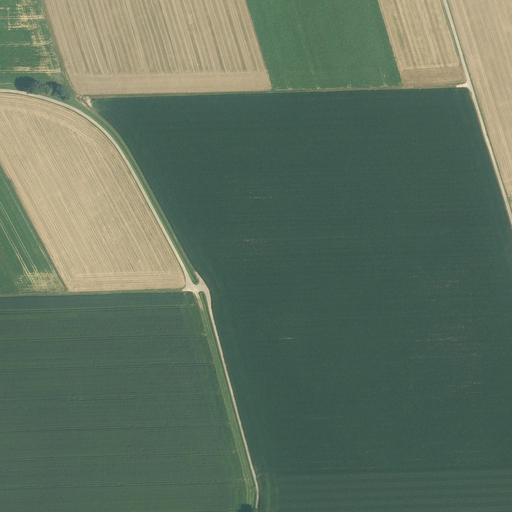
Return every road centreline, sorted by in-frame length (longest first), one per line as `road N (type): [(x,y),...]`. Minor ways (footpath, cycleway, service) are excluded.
road 1 (track): [(76,101),(474,90)]
road 2 (track): [(204,287),(130,151),(76,101),(43,0)]
road 3 (track): [(0,95),(62,107),(113,142),(194,290)]
road 4 (track): [(204,287),(258,488),(255,511)]
road 5 (track): [(194,290),(249,489),(246,511)]
road 6 (track): [(447,0),(511,213)]
road 7 (track): [(0,299),(194,290)]
